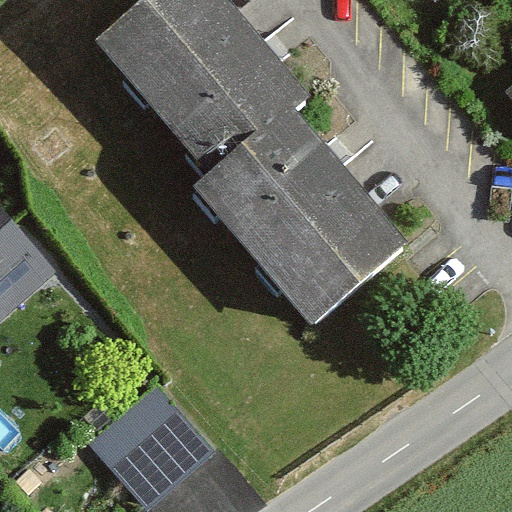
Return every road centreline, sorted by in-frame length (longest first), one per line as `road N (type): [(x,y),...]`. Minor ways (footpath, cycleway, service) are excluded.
road 1 (unknown): [(312,0),(431,152),(511,303)]
road 2 (unclassified): [(511,368),(306,511)]
